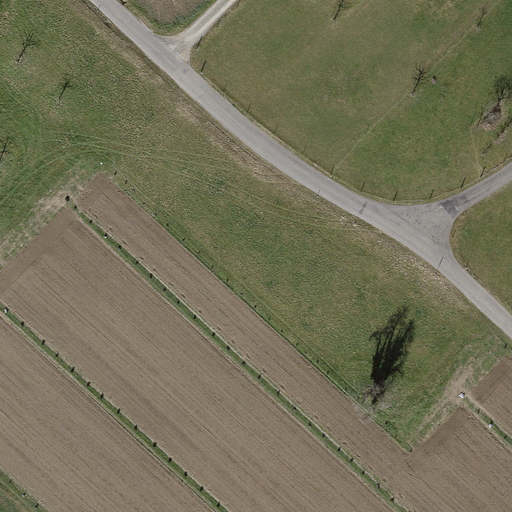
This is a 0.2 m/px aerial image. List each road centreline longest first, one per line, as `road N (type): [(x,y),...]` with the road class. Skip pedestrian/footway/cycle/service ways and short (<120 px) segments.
road 1 (residential): [(411,228),(290,167),(105,0)]
road 2 (residential): [(511,323),(411,228)]
